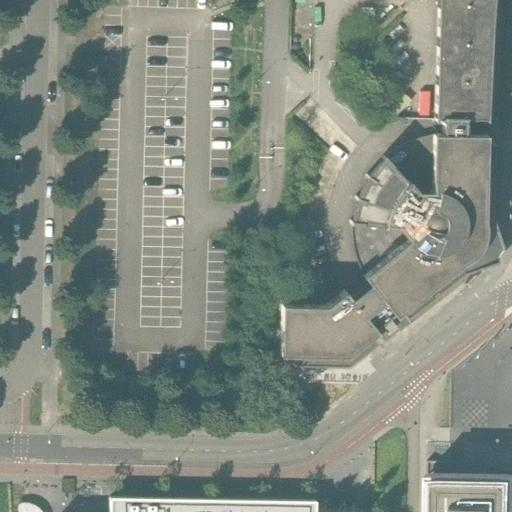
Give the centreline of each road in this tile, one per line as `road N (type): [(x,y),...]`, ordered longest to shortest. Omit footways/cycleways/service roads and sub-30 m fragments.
road 1 (tertiary): [(27,366),(37,0)]
road 2 (residential): [(269,129),(273,0)]
